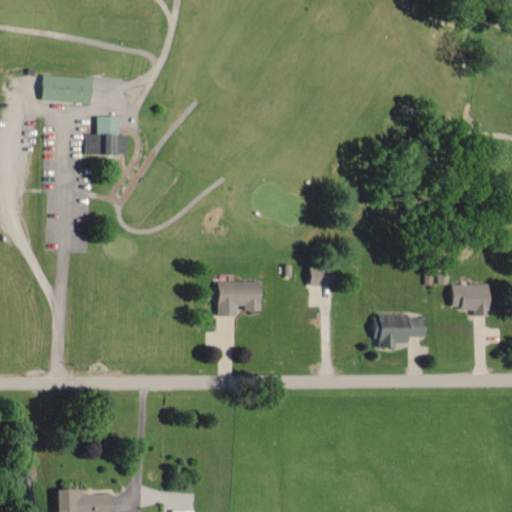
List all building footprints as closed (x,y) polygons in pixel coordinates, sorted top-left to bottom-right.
[(35,100),(85,102),(86,76),(36,74),(35,100)] [(121,154),(121,134),(113,133),(114,115),(92,115),(91,133),(82,133),(81,153),(121,154)] [(303,284),(327,284),(326,266),(303,266),(303,284)] [(212,315),(231,315),(231,304),(239,304),(239,310),(253,310),(252,280),(211,281),(212,315)] [(482,283),(446,282),(446,307),(468,308),(468,315),(481,315),(482,283)] [(418,336),(418,317),(401,317),(401,312),(372,312),(372,347),(391,347),(391,342),(402,342),(402,336),(418,336)] [(50,489),(49,511),(105,511),(105,488),(50,489)]
